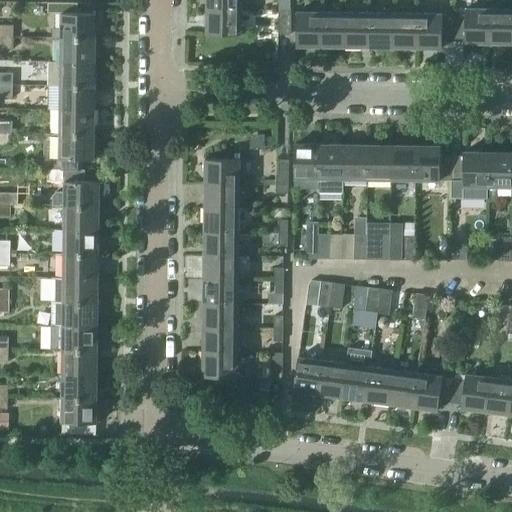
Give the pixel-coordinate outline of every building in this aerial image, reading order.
[(206,0),(206,10),(241,10),(241,0),(206,0)] [(464,43),(489,43),(489,9),(465,9),(465,15),(454,15),(453,39),(464,39),(464,43)] [(489,43),(511,43),(511,9),(489,9),(489,43)] [(241,10),(206,10),(206,34),(241,34),(241,10)] [(278,35),(290,35),(290,10),(278,10),(278,35)] [(296,46),(321,47),(321,12),(296,12),(296,46)] [(321,47),(345,47),(345,13),(321,12),(321,47)] [(61,13),(61,38),(95,39),(95,13),(61,13)] [(345,47),(369,47),(369,13),(345,13),(345,47)] [(369,47),(393,48),(393,13),(369,13),(369,47)] [(393,48),(417,48),(417,14),(393,13),(393,48)] [(442,39),(453,39),(454,15),(442,14),(417,14),(417,48),(442,48),(442,39)] [(0,25),(0,37),(13,37),(13,25),(0,25)] [(13,37),(0,37),(0,49),(13,49),(13,37)] [(61,38),(60,62),(95,63),(95,39),(61,38)] [(48,86),(60,86),(94,87),(95,63),(60,62),(48,62),(48,86)] [(0,73),(0,85),(12,85),(12,73),(0,73)] [(12,85),(0,85),(0,97),(12,97),(12,85)] [(60,86),(60,110),(94,111),(94,87),(60,86)] [(60,110),(59,135),(94,136),(94,111),(60,110)] [(0,121),(0,133),(12,133),(12,121),(0,121)] [(12,133),(0,133),(0,145),(11,145),(12,133)] [(94,136),(59,135),(59,159),(94,159),(94,136)] [(294,179),(319,179),(319,144),(295,144),(294,179)] [(319,179),(343,179),(343,145),(319,144),(319,179)] [(343,179),(367,180),(367,145),(343,145),(343,179)] [(367,180),(391,180),(391,145),(367,145),(367,180)] [(391,180),(415,180),(416,146),(391,145),(391,180)] [(440,180),(451,180),(451,156),(440,156),(440,146),(416,146),(415,180),(440,181),(440,180)] [(451,156),(451,180),(463,180),(462,198),(487,198),(487,187),(487,152),(463,152),(463,156),(451,156)] [(487,187),(511,187),(511,153),(487,152),(487,187)] [(205,159),(205,183),(239,184),(239,159),(205,159)] [(276,160),(276,161),(276,184),(288,184),(288,160),(276,160)] [(52,206),(64,206),(99,207),(99,181),(84,181),(85,170),(64,169),(64,192),(56,192),(52,195),(52,206)] [(205,183),(204,208),(239,208),(239,184),(205,183)] [(288,184),(276,184),(276,193),(288,194),(288,184)] [(0,192),(0,204),(10,205),(16,205),(16,193),(0,192)] [(10,205),(0,204),(0,216),(10,217),(10,205)] [(64,206),(64,230),(98,231),(99,207),(64,206)] [(204,208),(204,232),(239,232),(239,208),(204,208)] [(278,220),(278,233),(287,233),(287,220),(278,220)] [(64,230),(64,254),(98,254),(98,231),(64,230)] [(204,232),(204,256),(238,256),(239,232),(204,232)] [(287,233),(278,233),(278,245),(287,246),(287,233)] [(305,258),(317,259),(318,234),(306,234),(305,258)] [(318,234),(317,259),(329,259),(330,234),(318,234)] [(354,259),(366,259),(366,235),(354,235),(354,259)] [(366,235),(366,259),(378,260),(378,235),(366,235)] [(402,260),(414,260),(414,236),(402,235),(402,260)] [(498,261),(510,262),(511,237),(499,237),(498,261)] [(0,241),(0,253),(10,253),(10,241),(0,241)] [(466,246),(450,246),(450,260),(466,260),(466,246)] [(10,253),(0,253),(0,265),(10,265),(10,253)] [(64,254),(63,278),(63,279),(98,279),(98,254),(64,254)] [(204,256),(204,280),(238,280),(238,256),(204,256)] [(274,268),(274,281),(283,281),(283,268),(274,268)] [(51,278),(51,302),(97,302),(98,279),(63,279),(63,278),(51,278)] [(204,280),(203,304),(238,305),(238,280),(204,280)] [(283,281),(274,281),(274,293),(283,293),(283,281)] [(318,306),(329,307),(333,283),(321,281),(318,306)] [(333,283),(329,307),(341,309),(344,284),(333,283)] [(365,312),(377,313),(380,289),(368,287),(365,312)] [(0,288),(0,300),(9,301),(9,289),(0,288)] [(380,289),(377,313),(389,315),(392,290),(380,289)] [(428,295),(416,293),(413,318),(425,319),(428,295)] [(9,301),(0,300),(0,312),(9,313),(9,301)] [(51,326),(97,327),(97,302),(51,302),(51,326)] [(203,304),(203,328),(237,329),(238,305),(203,304)] [(274,316),(274,329),(282,329),(283,316),(274,316)] [(97,327),(51,326),(51,350),(62,350),(97,351),(97,327)] [(203,328),(203,353),(237,353),(237,329),(203,328)] [(282,329),(274,329),(273,341),(282,341),(282,329)] [(0,336),(0,348),(8,349),(8,337),(0,336)] [(8,349),(0,348),(0,360),(8,361),(8,349)] [(62,350),(62,374),(97,375),(97,351),(62,350)] [(237,353),(203,353),(202,377),(237,377),(237,353)] [(270,378),(282,378),(282,353),(270,353),(270,378)] [(293,391),(318,394),(322,360),(298,357),(293,391)] [(318,394),(341,397),(345,363),(322,360),(318,394)] [(341,397),(366,401),(370,367),(345,363),(341,397)] [(366,401),(389,404),(393,370),(370,367),(366,401)] [(389,404),(413,407),(417,373),(393,370),(389,404)] [(439,401),(450,403),(453,378),(442,377),(442,376),(417,373),(413,407),(437,410),(439,401)] [(62,374),(62,398),(96,398),(97,375),(62,374)] [(485,411),(489,377),(466,374),(465,380),(453,378),(450,403),(461,404),(461,408),(485,411)] [(485,411),(510,415),(511,394),(511,380),(489,377),(485,411)] [(268,397),(270,385),(261,384),(260,396),(268,397)] [(96,398),(62,398),(62,423),(96,423),(96,398)]
